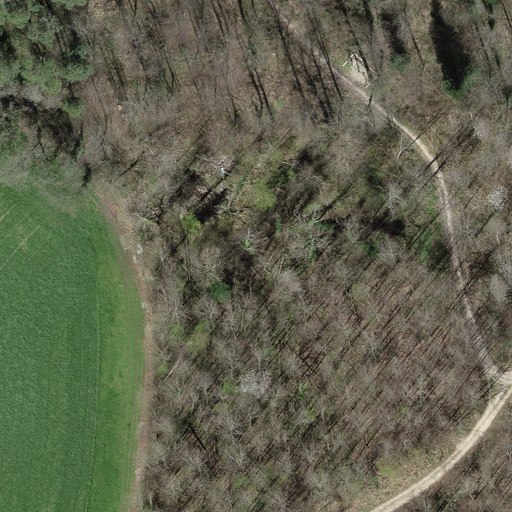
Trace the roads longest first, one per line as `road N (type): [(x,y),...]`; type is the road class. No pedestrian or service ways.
road 1 (track): [(273,0),(315,53),(439,168),(467,305),(503,399)]
road 2 (track): [(381,511),(431,476),(503,399)]
